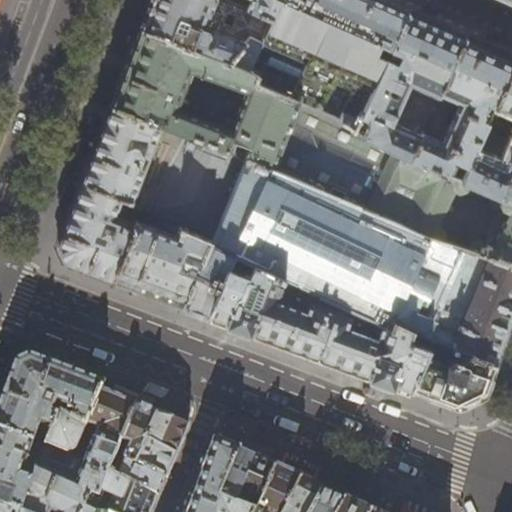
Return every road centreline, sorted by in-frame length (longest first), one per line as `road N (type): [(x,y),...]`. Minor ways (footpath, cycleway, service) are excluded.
road 1 (tertiary): [(223,371),(500,472)]
road 2 (tertiary): [(0,288),(223,371)]
road 3 (secondary): [(0,203),(77,0)]
road 4 (residential): [(223,371),(164,511)]
